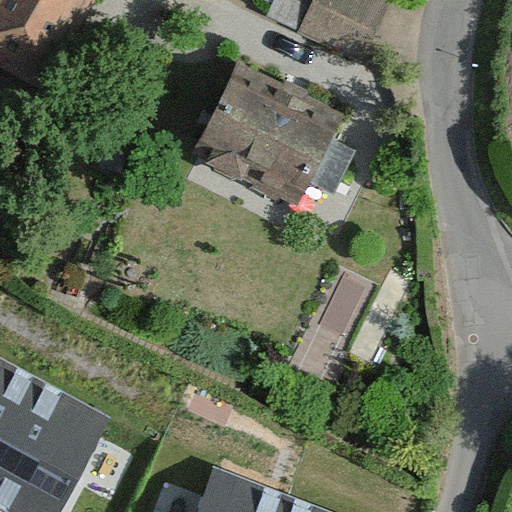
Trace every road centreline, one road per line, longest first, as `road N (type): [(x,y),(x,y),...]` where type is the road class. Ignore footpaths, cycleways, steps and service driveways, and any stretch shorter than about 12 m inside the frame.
road 1 (residential): [(455,254),(459,511)]
road 2 (residential): [(456,0),(455,254)]
